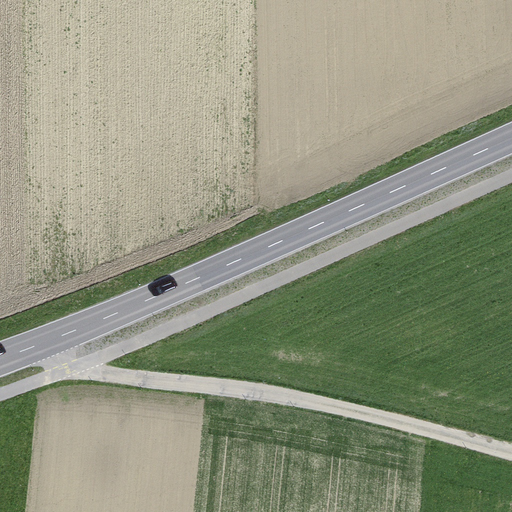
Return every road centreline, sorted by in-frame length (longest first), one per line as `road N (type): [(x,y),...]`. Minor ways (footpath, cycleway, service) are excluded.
road 1 (primary): [(0,363),(511,141)]
road 2 (track): [(59,340),(71,372),(511,453)]
